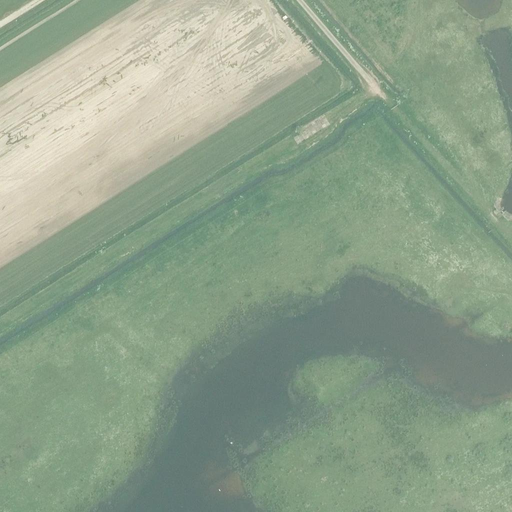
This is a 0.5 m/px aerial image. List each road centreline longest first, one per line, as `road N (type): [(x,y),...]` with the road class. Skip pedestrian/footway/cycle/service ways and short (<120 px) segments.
road 1 (track): [(391,104),(375,89),(0,325)]
road 2 (track): [(511,236),(391,104)]
